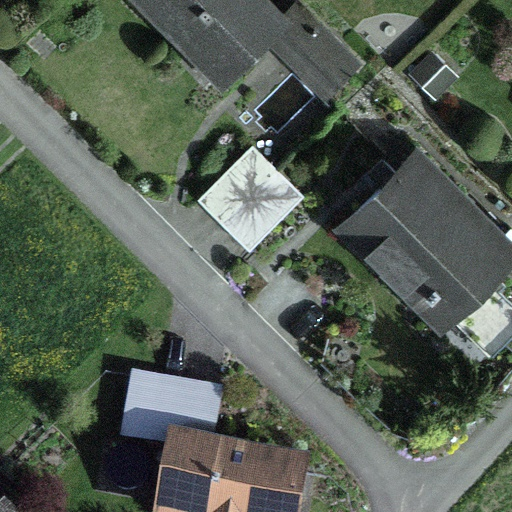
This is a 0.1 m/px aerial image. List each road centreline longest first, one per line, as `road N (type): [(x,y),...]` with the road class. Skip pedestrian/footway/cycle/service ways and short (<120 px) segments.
road 1 (residential): [(0,95),(415,511)]
road 2 (residential): [(426,511),(511,418)]
